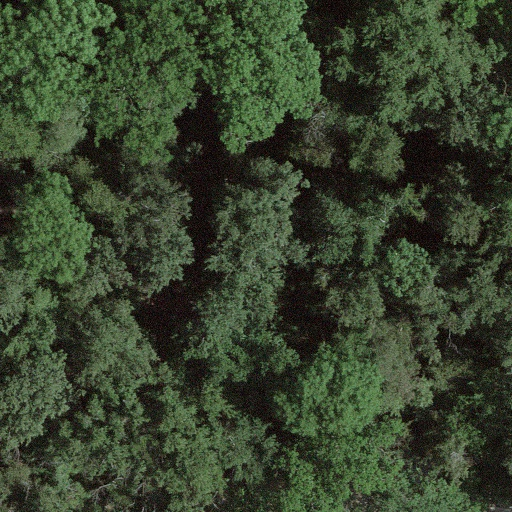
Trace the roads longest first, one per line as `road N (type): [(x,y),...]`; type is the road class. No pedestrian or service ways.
road 1 (residential): [(511,506),(358,447),(95,257),(0,209)]
road 2 (track): [(0,398),(207,343)]
